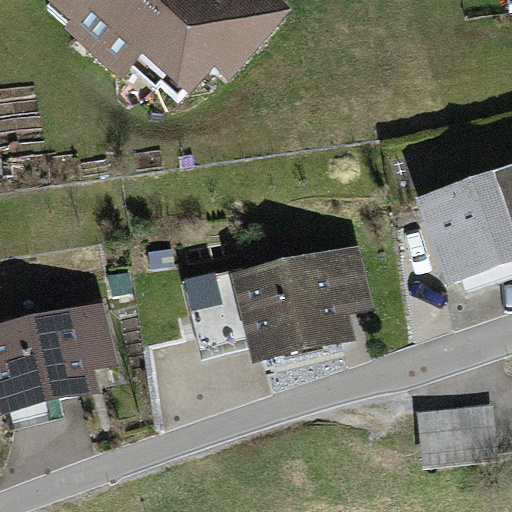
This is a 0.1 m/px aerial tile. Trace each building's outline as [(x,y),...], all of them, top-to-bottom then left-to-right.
[(41,0),(78,33),(70,43),(126,93),(148,68),(194,109),(221,79),(234,90),(296,21),(272,0),(41,0)] [(511,162),(384,197),(408,290),(511,262),(511,162)] [(346,254),(200,276),(214,366),(328,349),(324,317),(355,312),(346,254)] [(90,307),(0,325),(0,408),(106,387),(90,307)] [(493,409),(418,416),(424,477),(498,471),(493,409)]
